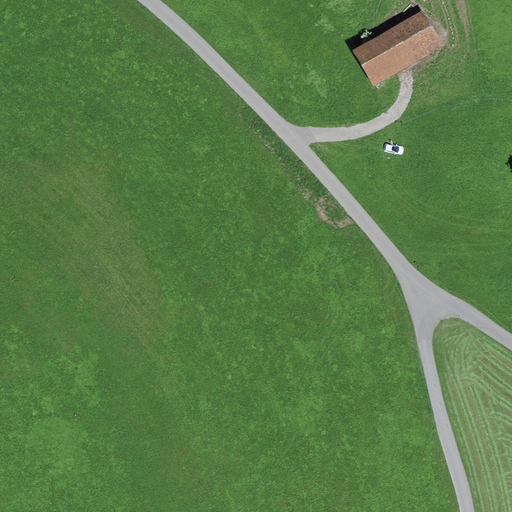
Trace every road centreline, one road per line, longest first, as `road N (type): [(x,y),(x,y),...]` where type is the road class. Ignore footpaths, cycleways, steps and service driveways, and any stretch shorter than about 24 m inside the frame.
road 1 (track): [(148,0),(265,108),(418,290)]
road 2 (track): [(418,290),(428,366),(468,511)]
road 3 (track): [(407,75),(404,109),(382,127),(291,137)]
road 4 (track): [(458,0),(469,51),(461,76),(431,95),(411,93)]
